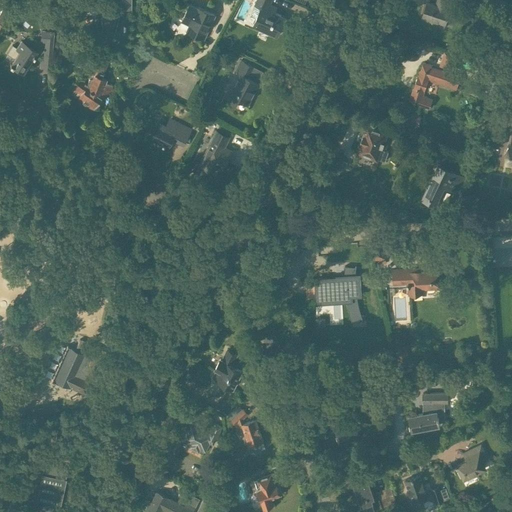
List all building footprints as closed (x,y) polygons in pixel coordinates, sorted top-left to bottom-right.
[(0,7),(2,9),(0,12),(0,23),(1,24),(12,5),(4,0),(0,7)] [(101,11),(101,34),(114,34),(114,33),(113,33),(118,15),(114,14),(114,8),(131,8),(131,9),(132,9),(131,0),(83,0),(83,1),(83,2),(84,3),(84,4),(85,5),(86,6),(87,7),(88,7),(101,11)] [(257,6),(250,24),(276,35),(284,16),(272,11),(274,7),(268,4),(269,0),(253,0),(252,4),(257,6)] [(422,14),(422,15),(438,21),(437,24),(444,26),(450,8),(449,8),(451,0),(436,0),(435,4),(426,1),(426,3),(424,2),(421,4),(419,10),(420,14),(422,14)] [(465,0),(464,5),(476,8),(478,0),(465,0)] [(182,20),(190,24),(187,30),(204,38),(208,30),(207,29),(210,23),(210,24),(215,14),(198,7),(198,8),(190,4),(182,20)] [(11,62),(9,64),(12,66),(13,65),(23,71),(33,56),(33,57),(35,55),(34,54),(37,50),(21,40),(16,47),(14,46),(9,53),(14,57),(11,62)] [(41,60),(41,68),(51,69),(53,48),(44,47),(43,60),(41,60)] [(451,69),(453,64),(456,55),(445,51),(440,65),(451,69)] [(83,80),(75,76),(70,85),(82,90),(78,96),(94,107),(101,96),(100,95),(103,88),(109,90),(112,83),(106,81),(107,78),(101,76),(108,59),(94,54),(83,80)] [(238,73),(227,95),(230,96),(227,101),(235,105),(238,100),(246,104),(257,83),(246,77),(251,66),(239,60),(234,71),(238,73)] [(433,98),(423,95),(429,77),(457,87),(460,77),(431,67),(431,65),(423,62),(420,71),(419,70),(409,100),(430,107),(433,98)] [(503,78),(505,71),(496,69),(494,75),(503,78)] [(497,97),(503,89),(498,86),(501,81),(498,79),(491,78),(484,87),(497,97)] [(417,131),(421,117),(409,113),(405,127),(417,131)] [(161,123),(153,139),(169,147),(174,136),(185,142),(191,128),(170,118),(167,126),(161,123)] [(366,125),(357,151),(385,161),(388,151),(385,150),(386,146),(383,144),(387,133),(366,125)] [(198,163),(195,171),(204,175),(208,168),(212,170),(215,166),(223,170),(232,150),(224,146),(230,136),(217,129),(200,164),(198,163)] [(329,169),(342,175),(348,161),(335,156),(329,169)] [(438,163),(426,188),(422,197),(430,201),(431,198),(437,200),(444,185),(457,191),(464,176),(438,163)] [(183,253),(184,258),(189,261),(194,260),(197,255),(196,250),(191,247),(186,248),(183,253)] [(317,278),(317,288),(318,297),(346,296),(347,304),(352,319),(362,315),(360,308),(358,301),(358,295),(360,294),(359,278),(355,278),(356,267),(345,267),(345,279),(336,279),(336,277),(317,278)] [(442,286),(441,267),(424,268),(424,269),(415,270),(415,268),(392,269),(393,283),(409,282),(410,293),(423,292),(422,288),(442,286)] [(142,343),(149,345),(151,335),(144,333),(142,343)] [(71,388),(72,387),(101,400),(106,386),(119,356),(85,342),(84,344),(86,349),(85,353),(69,347),(54,380),(71,388)] [(406,345),(395,347),(399,363),(409,360),(406,345)] [(218,368),(214,376),(218,378),(217,380),(227,385),(228,383),(233,386),(236,380),(237,381),(240,375),(239,374),(242,369),(237,366),(239,361),(234,359),(237,354),(228,349),(223,359),(221,358),(216,367),(218,368)] [(261,362),(253,365),(255,372),(259,370),(261,377),(265,373),(261,362)] [(464,378),(453,378),(453,386),(464,386),(464,378)] [(448,393),(432,393),(423,393),(424,413),(409,416),(412,429),(423,427),(424,430),(432,429),(431,426),(440,424),(439,418),(442,418),(442,402),(448,402),(448,393)] [(228,413),(233,403),(220,396),(215,406),(228,413)] [(55,403),(27,410),(29,417),(57,410),(55,403)] [(350,439),(353,440),(357,439),(358,436),(359,436),(356,427),(371,422),(366,407),(355,411),(358,420),(335,428),(337,433),(336,436),(337,440),(340,441),(340,442),(350,439)] [(249,414),(243,408),(231,419),(236,425),(237,427),(242,425),(249,445),(255,453),(265,446),(256,418),(244,422),(243,419),(249,414)] [(182,439),(191,443),(190,447),(204,454),(209,442),(213,444),(222,427),(215,423),(209,434),(192,425),(188,431),(186,430),(182,439)] [(489,458),(482,443),(463,452),(467,460),(458,464),(464,477),(472,473),(474,475),(477,475),(479,474),(480,472),(480,470),(487,466),(484,460),(489,458)] [(65,479),(68,468),(44,462),(42,474),(65,479)] [(204,466),(200,473),(217,481),(220,474),(204,466)] [(258,488),(249,491),(256,510),(265,507),(274,504),(272,496),(281,493),(281,492),(283,491),(280,484),(279,485),(277,480),(275,481),(272,473),(255,478),(258,488)] [(407,492),(409,494),(411,494),(414,502),(427,497),(427,499),(434,502),(435,501),(436,503),(443,501),(443,499),(450,497),(446,487),(440,490),(438,485),(431,488),(432,490),(426,492),(420,473),(405,478),(409,487),(407,489),(407,491),(407,492)] [(349,477),(357,502),(360,501),(362,507),(369,511),(382,506),(378,494),(374,496),(367,474),(356,477),(355,474),(349,477)] [(49,495),(61,498),(64,486),(52,483),(49,495)] [(162,511),(163,511),(165,511),(193,511),(197,505),(189,501),(192,495),(182,490),(179,495),(180,496),(178,502),(170,498),(170,497),(157,491),(152,501),(150,500),(144,511),(162,511)] [(33,511),(37,511),(57,511),(60,504),(36,499),(33,511)]
